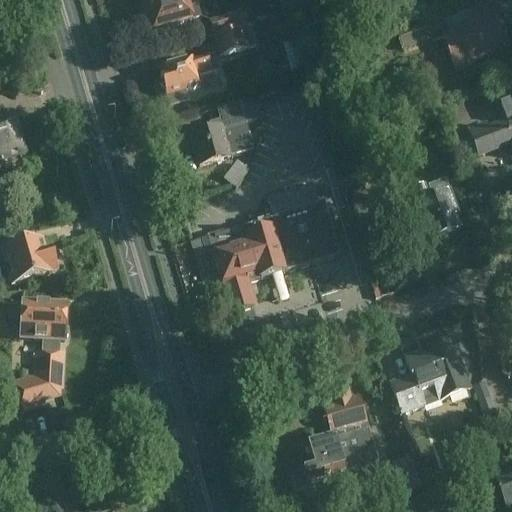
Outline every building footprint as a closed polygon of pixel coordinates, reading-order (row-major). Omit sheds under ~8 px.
[(145,0),(147,4),(143,5),(148,21),(152,20),(154,29),(202,15),(199,4),(190,6),(187,0),(145,0)] [(481,23),(442,38),(455,75),(475,68),(472,59),(510,45),(495,6),(477,13),(481,23)] [(243,11),(209,22),(213,35),(247,24),(243,11)] [(424,21),(394,32),(401,52),(431,41),(424,21)] [(250,26),(213,37),(219,58),(256,47),(250,26)] [(171,47),(191,41),(189,33),(169,39),(171,47)] [(164,75),(162,76),(172,108),(189,103),(185,89),(201,85),(198,75),(219,68),(214,53),(194,59),(193,57),(162,67),(164,75)] [(211,128),(190,134),(199,166),(230,157),(227,146),(237,143),(235,137),(249,133),(247,125),(261,121),(260,120),(253,97),(209,110),(213,121),(209,122),(211,128)] [(488,122),(471,129),(480,153),(511,140),(511,98),(500,103),(506,121),(490,127),(488,122)] [(0,171),(3,171),(1,162),(26,155),(16,120),(2,124),(0,122),(0,171)] [(447,179),(414,190),(431,237),(460,226),(455,214),(458,213),(447,179)] [(268,201),(274,220),(209,239),(228,304),(232,316),(254,309),(246,285),(313,266),(340,258),(324,205),(318,207),(313,187),(268,201)] [(378,237),(369,207),(356,211),(365,242),(378,237)] [(15,249),(4,252),(3,252),(6,262),(13,287),(53,275),(53,273),(57,272),(52,255),(48,256),(44,242),(15,251),(15,249)] [(39,296),(60,288),(57,279),(35,286),(39,296)] [(282,298),(272,300),(275,317),(285,315),(282,298)] [(21,340),(43,341),(41,365),(35,365),(34,379),(14,385),(23,413),(45,406),(45,404),(46,397),(54,394),(61,392),(62,391),(64,356),(60,356),(61,342),(65,342),(68,307),(23,304),(23,306),(22,321),(21,340)] [(414,376),(392,385),(403,414),(442,400),(470,389),(452,340),(423,351),(424,352),(407,358),(414,376)] [(483,383),(471,387),(483,419),(495,415),(483,383)] [(308,486),(310,485),(378,465),(369,431),(368,431),(360,404),(356,405),(329,412),(325,414),(334,442),(317,447),(314,444),(305,446),(304,452),(308,467),(305,468),(303,469),(308,486)] [(466,411),(444,417),(447,426),(468,419),(466,411)] [(418,475),(432,470),(423,447),(409,452),(418,475)] [(422,491),(410,459),(393,465),(404,498),(422,491)] [(511,471),(481,483),(488,504),(504,498),(507,507),(511,504),(511,471)] [(428,494),(438,492),(435,476),(425,478),(428,494)] [(377,511),(431,511),(427,496),(377,511)]
